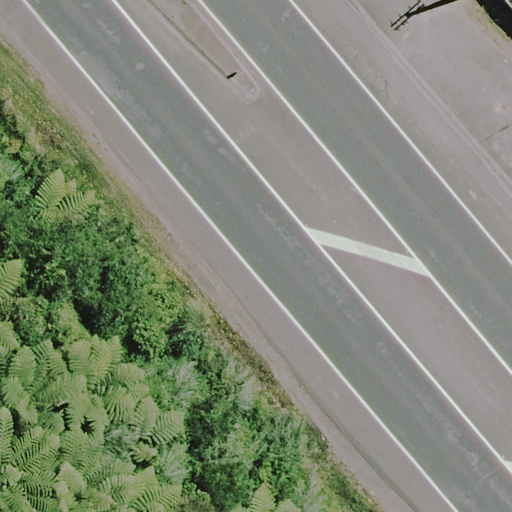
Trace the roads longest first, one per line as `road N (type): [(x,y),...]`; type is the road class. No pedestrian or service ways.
road 1 (trunk): [(451,348),(173,101),(81,0)]
road 2 (trunk): [(248,0),(271,26),(451,348)]
